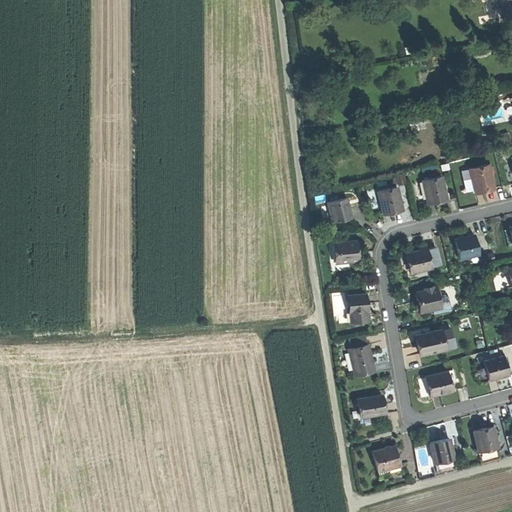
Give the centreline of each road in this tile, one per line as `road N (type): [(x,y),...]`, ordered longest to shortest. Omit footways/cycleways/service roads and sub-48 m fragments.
road 1 (residential): [(511,206),(403,230),(378,254),(405,415),(417,422),(511,396)]
road 2 (track): [(0,337),(320,318)]
